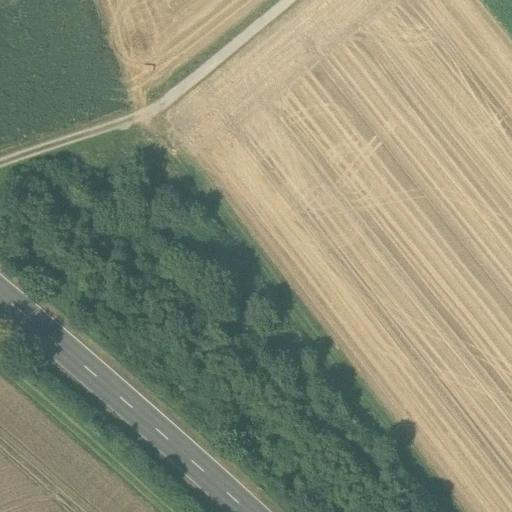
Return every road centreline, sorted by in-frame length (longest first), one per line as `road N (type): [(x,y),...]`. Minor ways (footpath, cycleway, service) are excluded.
road 1 (track): [(141,117),(450,511)]
road 2 (primary): [(243,511),(0,297)]
road 3 (track): [(150,511),(0,378)]
road 4 (track): [(141,117),(289,0)]
road 5 (track): [(0,165),(141,117)]
